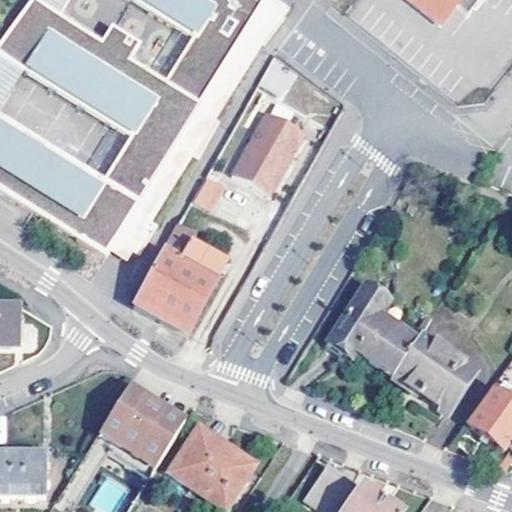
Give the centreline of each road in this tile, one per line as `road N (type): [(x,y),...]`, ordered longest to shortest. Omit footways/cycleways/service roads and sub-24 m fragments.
road 1 (residential): [(395,103),(218,387)]
road 2 (residential): [(250,400),(266,361),(417,119)]
road 3 (residential): [(511,503),(250,400)]
road 4 (residential): [(218,387),(136,353),(94,320)]
road 5 (residential): [(417,119),(463,157),(511,101)]
road 6 (residential): [(296,17),(395,103)]
